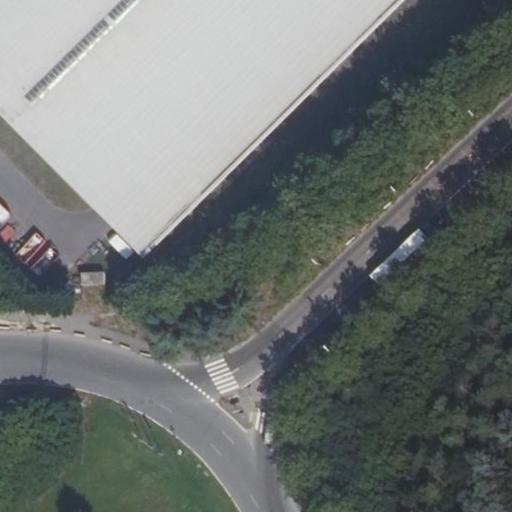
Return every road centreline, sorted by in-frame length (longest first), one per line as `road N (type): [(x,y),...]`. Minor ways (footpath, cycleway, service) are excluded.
road 1 (secondary): [(328,316),(511,144)]
road 2 (secondary): [(270,503),(267,429),(328,316)]
road 3 (secondary): [(328,316),(271,360),(222,380),(153,390)]
road 4 (secondary): [(270,503),(199,420),(153,390)]
road 5 (secondary): [(153,390),(83,365),(0,361)]
